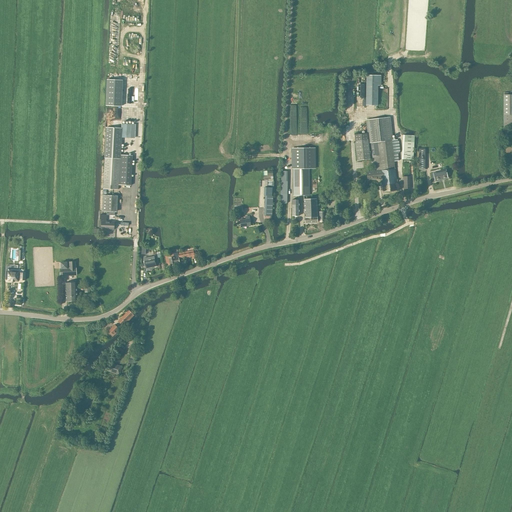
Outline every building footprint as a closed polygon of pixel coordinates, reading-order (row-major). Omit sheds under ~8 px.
[(380,75),(366,75),(366,105),(377,106),(377,86),(380,86),(380,75)] [(390,117),(366,120),(367,126),(368,140),(369,140),(373,171),(381,170),(382,177),(384,192),(397,190),(396,181),(394,162),(391,140),(392,140),(390,117)] [(121,129),(106,128),(103,188),(118,189),(118,185),(131,185),(132,155),(120,155),(121,129)] [(367,133),(354,135),(355,141),(357,161),(370,160),(368,140),(367,133)] [(309,195),(309,169),(316,169),(315,148),(291,148),(292,169),(293,169),(293,195),(309,195)] [(373,171),(366,172),(367,180),(377,179),(376,178),(382,177),(381,170),(373,171)] [(435,181),(447,178),(445,170),(433,173),(435,181)] [(271,216),(272,196),(271,196),(271,188),(264,188),(263,195),(265,196),(264,215),(271,216)] [(103,195),(102,211),(107,211),(113,212),(115,212),(117,212),(118,196),(106,195),(105,195),(104,195),(103,195)] [(316,199),(304,199),(304,208),(312,208),(312,212),(316,212),(316,199)] [(312,208),(304,208),(304,217),(316,217),(316,212),(312,212),(312,208)] [(101,229),(114,230),(114,222),(106,221),(106,215),(100,214),(100,220),(102,220),(102,221),(99,221),(99,228),(101,228),(101,229)] [(241,227),(250,225),(249,216),(245,217),(246,219),(240,220),(241,227)] [(179,262),(178,257),(174,258),(173,254),(172,254),(169,254),(168,255),(165,256),(166,263),(169,262),(170,266),(175,265),(175,263),(179,262)] [(146,267),(146,268),(156,266),(154,256),(144,258),(145,263),(144,263),(145,267),(146,267)] [(76,268),(75,261),(68,262),(69,269),(60,269),(60,276),(76,276),(76,268)] [(6,271),(6,275),(8,275),(7,280),(7,281),(11,281),(14,281),(18,281),(18,279),(20,279),(20,280),(25,280),(25,273),(20,273),(18,273),(18,272),(18,271),(17,271),(17,262),(7,262),(7,271),(6,271)] [(66,301),(76,300),(76,283),(65,283),(66,301)] [(133,314),(129,310),(118,322),(123,327),(127,324),(126,323),(134,315),(133,314)] [(109,330),(114,335),(120,329),(114,324),(109,330)] [(118,365),(110,362),(107,371),(115,374),(118,365)]
